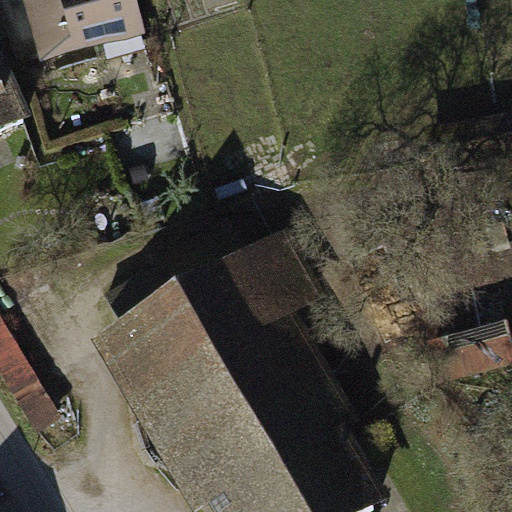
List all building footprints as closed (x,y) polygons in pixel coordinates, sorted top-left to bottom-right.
[(28,0),(43,56),(138,32),(129,0),(28,0)] [(209,0),(212,8),(241,0),(209,0)] [(0,132),(21,123),(0,74),(0,132)] [(501,122),(427,137),(432,163),(507,149),(501,122)] [(219,225),(147,266),(163,293),(238,253),(219,225)] [(78,348),(177,511),(193,511),(202,508),(339,429),(354,421),(287,320),(318,301),(280,232),(238,253),(163,293),(110,325),(78,348)] [(110,325),(163,293),(147,266),(96,297),(110,325)] [(503,328),(431,349),(440,380),(511,359),(503,328)] [(368,511),(383,504),(339,429),(202,508),(203,511),(368,511)]
